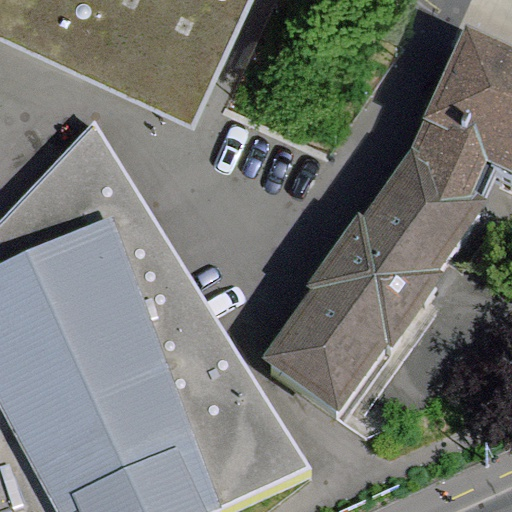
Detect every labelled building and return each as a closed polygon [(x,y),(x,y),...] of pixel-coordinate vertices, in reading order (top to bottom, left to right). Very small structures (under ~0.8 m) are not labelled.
[(243,0),(0,0),(0,12),(197,103),(243,0)] [(511,74),(472,56),(423,164),(416,176),(458,206),(481,158),(500,167),(495,180),(511,187),(511,74)] [(480,222),(458,206),(416,176),(368,243),(362,239),(316,303),(322,308),(273,375),(279,380),(272,390),(199,417),(221,476),(223,479),(311,446),(332,417),(339,422),(480,222)] [(38,221),(15,205),(0,226),(0,403),(57,511),(212,511),(203,484),(221,476),(199,417),(272,390),(279,380),(273,375),(255,364),(213,252),(122,188),(93,209),(68,184),(38,221)] [(0,488),(12,511),(57,511),(0,403),(0,488)] [(234,511),(223,479),(221,476),(203,484),(212,511),(234,511)]
